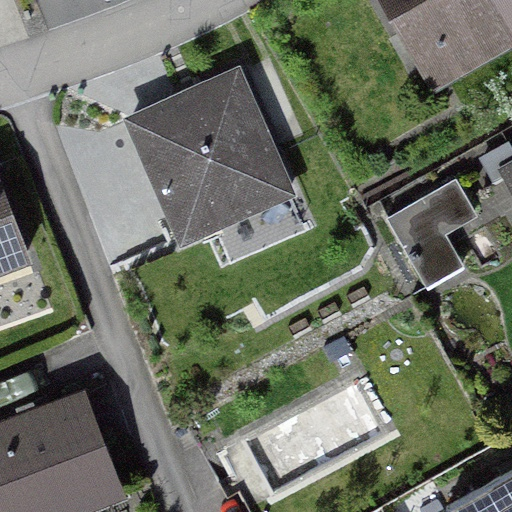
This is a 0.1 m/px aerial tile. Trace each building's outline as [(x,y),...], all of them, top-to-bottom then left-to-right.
[(511,0),(383,0),(434,86),(511,40),(511,0)] [(240,59),(122,109),(179,240),(297,189),(240,59)] [(511,188),(511,141),(510,137),(479,154),(491,175),(501,169),(511,188)] [(0,267),(33,255),(0,169),(0,267)] [(386,212),(427,284),(465,262),(446,229),(479,211),(457,172),(386,212)] [(70,511),(127,490),(85,380),(0,412),(0,511),(70,511)] [(511,511),(511,460),(444,498),(451,510),(446,511),(511,511)]
